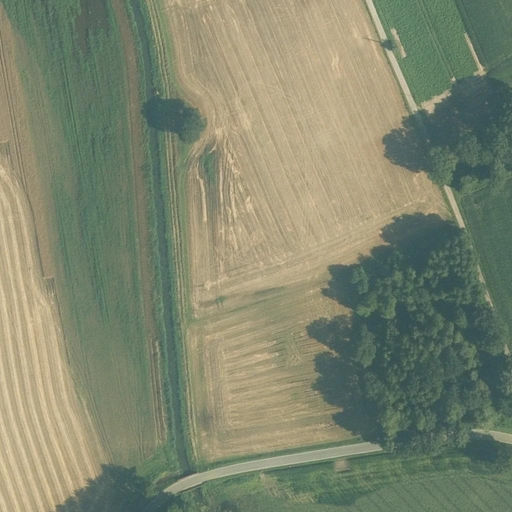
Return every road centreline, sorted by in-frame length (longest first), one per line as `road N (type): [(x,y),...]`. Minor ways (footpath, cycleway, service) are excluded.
road 1 (unclassified): [(368,0),(452,200),(511,372)]
road 2 (tertiary): [(511,440),(466,434),(249,467),(162,497),(147,511)]
